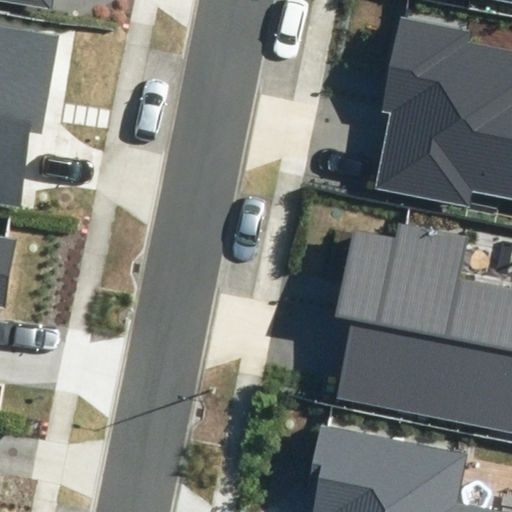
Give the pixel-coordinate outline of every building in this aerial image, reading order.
[(470,27),(400,13),(379,114),(388,116),(373,188),(471,208),(474,192),(511,199),(511,52),(467,43),(470,27)] [(43,136),(59,35),(0,25),(0,202),(19,205),(31,134),(43,136)] [(467,234),(399,222),(396,238),(354,230),(335,318),(351,320),(337,397),(511,432),(511,288),(458,277),(467,234)] [(0,305),(6,307),(17,240),(0,236),(0,305)] [(466,454),(321,425),(308,488),(317,489),(312,511),(501,511),(456,504),(466,454)]
